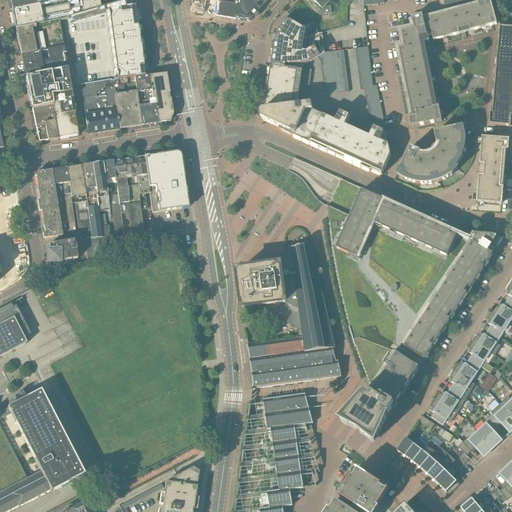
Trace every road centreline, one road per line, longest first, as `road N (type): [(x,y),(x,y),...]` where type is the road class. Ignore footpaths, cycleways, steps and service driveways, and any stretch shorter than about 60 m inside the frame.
road 1 (residential): [(250,132),(455,219),(511,226)]
road 2 (residential): [(381,456),(511,263)]
road 3 (tertiary): [(218,511),(233,396),(226,313)]
road 4 (residential): [(20,161),(197,134)]
road 5 (residential): [(0,297),(25,281),(35,253),(20,161)]
road 6 (residential): [(250,132),(263,29),(284,0)]
